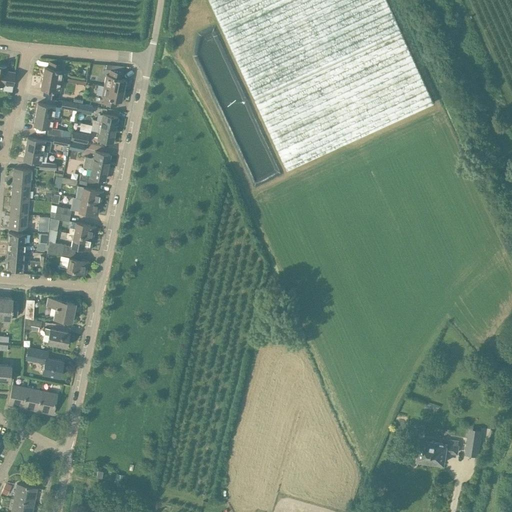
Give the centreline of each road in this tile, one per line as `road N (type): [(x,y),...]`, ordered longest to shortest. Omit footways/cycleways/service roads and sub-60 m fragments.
road 1 (residential): [(100,290),(148,60)]
road 2 (residential): [(67,453),(100,290)]
road 3 (residential): [(148,60),(26,48)]
